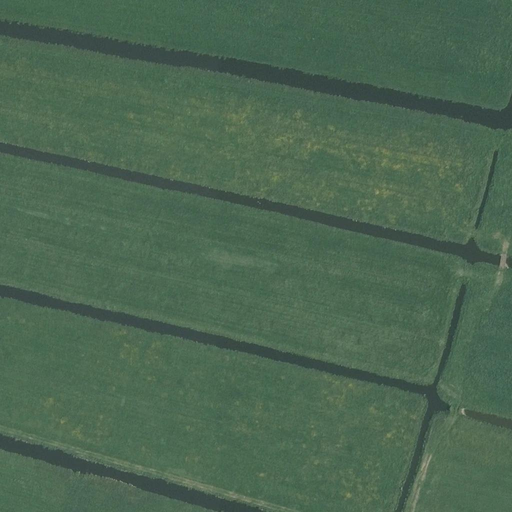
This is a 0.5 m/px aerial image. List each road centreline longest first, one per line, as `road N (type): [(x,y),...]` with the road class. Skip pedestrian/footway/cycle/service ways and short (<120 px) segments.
road 1 (track): [(0,428),(293,511)]
road 2 (track): [(425,377),(449,386),(469,326),(496,294),(507,245)]
road 3 (track): [(449,386),(456,395),(453,424),(409,511)]
